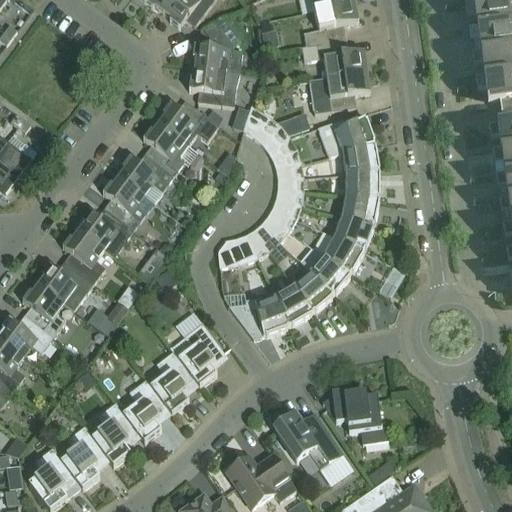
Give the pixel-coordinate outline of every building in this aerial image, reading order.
[(161,17),(174,0),(147,0),(143,6),(152,13),(153,11),(161,17)] [(212,0),(174,0),(161,17),(170,23),(168,25),(178,33),(184,25),(193,31),(215,2),(212,0)] [(309,0),(313,15),(352,7),(350,0),(309,0)] [(511,25),(511,23),(509,2),(509,1),(474,6),(465,7),(467,20),(476,18),(478,30),(511,25)] [(357,27),(352,7),(313,15),(317,34),(303,38),(305,51),(345,46),(343,30),(357,27)] [(511,25),(478,30),(469,31),(471,44),(475,44),(476,55),(511,50),(511,25)] [(197,51),(193,50),(191,62),(194,63),(193,73),(239,78),(241,56),(233,55),(233,50),(214,28),(199,36),(197,51)] [(11,42),(16,35),(8,29),(3,37),(11,42)] [(0,45),(5,50),(11,42),(3,37),(0,40),(0,45)] [(347,59),(345,46),(305,51),(300,52),(302,66),(322,63),(325,82),(325,83),(365,77),(362,56),(347,59)] [(511,50),(476,55),(473,56),(474,69),(483,68),(485,79),(511,75),(511,50)] [(235,92),(239,78),(193,73),(191,83),(189,83),(187,95),(197,96),(196,107),(233,112),(235,92)] [(511,75),(485,79),(476,81),(478,93),(487,92),(489,105),(500,103),(502,115),(511,113),(511,75)] [(368,98),(365,77),(325,83),(325,82),(307,85),(312,120),(355,113),(353,100),(368,98)] [(163,120),(157,128),(183,147),(187,150),(195,139),(206,147),(218,131),(203,120),(184,105),(177,114),(169,108),(162,118),(163,120)] [(252,143),(269,122),(250,111),(242,136),(252,143)] [(511,150),(511,113),(502,115),(503,127),(489,129),(491,142),(500,140),(502,152),(511,150)] [(17,132),(22,124),(15,119),(9,126),(17,132)] [(260,149),(280,132),(269,122),(252,143),(260,149)] [(364,126),(363,124),(347,132),(343,123),(317,133),(328,162),(341,158),(373,150),(372,148),(373,148),(365,126),(364,126)] [(24,137),(29,129),(22,124),(17,132),(24,137)] [(183,147),(157,128),(151,136),(149,134),(142,144),(150,150),(143,159),(173,181),(183,168),(179,165),(179,161),(187,150),(183,147)] [(266,157),(288,143),(280,132),(260,149),(266,157)] [(271,165),(296,155),(288,143),(266,157),(271,165)] [(6,146),(0,154),(0,197),(4,201),(5,199),(4,198),(29,165),(30,166),(31,165),(6,146)] [(373,152),(373,150),(341,158),(341,161),(344,180),(377,177),(377,175),(378,175),(374,152),(373,152)] [(511,175),(511,150),(502,152),(493,153),(494,166),(503,165),(505,177),(511,175)] [(300,169),(296,155),(271,165),(275,175),(300,169)] [(153,208),(173,181),(143,159),(137,168),(129,162),(121,172),(123,173),(117,182),(153,208)] [(303,183),(300,169),(275,175),(276,184),(303,183)] [(511,200),(511,175),(505,177),(496,178),(498,191),(507,189),(509,201),(511,200)] [(377,179),(377,177),(344,180),(344,199),(344,201),(377,204),(377,202),(378,202),(379,179),(377,179)] [(153,208),(117,182),(111,190),(109,188),(102,198),(110,204),(103,213),(132,235),(153,208)] [(303,197),(303,183),(276,184),(276,194),(303,197)] [(300,211),(303,197),(276,194),(275,204),(300,211)] [(511,200),(509,201),(500,202),(502,215),(510,214),(511,224),(511,200)] [(377,206),(377,204),(344,201),(344,204),(340,222),(372,231),(372,229),(374,229),(378,206),(377,206)] [(295,224),(300,211),(275,204),(271,213),(295,224)] [(112,262),(132,235),(103,213),(96,222),(88,216),(81,226),(83,227),(77,235),(103,255),(112,262)] [(288,237),(295,224),(271,213),(266,221),(288,237)] [(288,237),(266,221),(260,229),(279,248),(288,237)] [(371,233),(372,231),(340,222),(339,224),(332,242),(363,256),(364,254),(365,255),(372,233),(371,233)] [(511,225),(503,227),(505,240),(511,238),(511,225)] [(279,248),(260,229),(253,235),(268,257),(279,248)] [(103,255),(77,235),(71,243),(69,242),(61,252),(69,258),(63,267),(92,289),(105,272),(95,265),(103,255)] [(268,257),(253,235),(245,240),(256,264),(268,257)] [(217,259),(217,260),(218,273),(228,272),(243,269),(256,264),(245,240),(235,244),(224,246),(224,247),(218,255),(218,256),(217,256),(217,257),(217,258),(217,259)] [(362,258),(363,256),(332,242),(323,259),(322,261),(349,279),(350,278),(351,278),(363,259),(362,258)] [(348,281),(349,279),(322,261),(311,253),(299,268),(308,277),(332,300),(333,299),(334,299),(349,282),(348,281)] [(72,316),(92,289),(63,267),(56,275),(48,270),(41,280),(43,281),(37,289),(63,309),(72,316)] [(330,302),(332,300),(308,277),(294,289),(292,291),(311,318),(313,316),(314,317),(331,303),(330,302)] [(54,320),(63,309),(37,289),(30,297),(29,296),(21,306),(29,312),(23,321),(52,343),(64,327),(54,320)] [(309,319),(311,318),(292,291),(276,300),(274,301),(288,331),(290,330),(290,331),(310,320),(309,319)] [(288,331),(274,301),(263,306),(261,301),(251,304),(244,305),(244,310),(227,311),(252,344),(260,342),(260,341),(264,340),(265,341),(286,333),(286,332),(288,331)] [(127,315),(118,308),(106,323),(116,330),(127,315)] [(40,358),(52,343),(23,321),(16,330),(8,323),(1,333),(2,335),(0,338),(0,345),(22,362),(31,351),(40,358)] [(201,329),(169,353),(199,392),(216,380),(209,372),(224,361),(201,329)] [(22,362),(0,345),(0,387),(12,397),(24,381),(14,374),(22,362)] [(198,393),(199,392),(169,353),(172,357),(155,370),(163,380),(149,390),(145,384),(145,385),(171,420),(188,407),(182,399),(195,389),(198,393)] [(170,420),(171,420),(145,385),(127,397),(135,408),(122,418),(114,407),(113,408),(144,448),(160,435),(154,427),(168,417),(170,420)] [(0,412),(12,397),(0,387),(0,412)] [(376,400),(348,404),(344,405),(344,399),(331,401),(321,408),(334,428),(346,426),(347,439),(359,437),(361,450),(387,446),(385,432),(380,433),(376,400)] [(143,448),(144,448),(113,408),(96,421),(104,431),(91,441),(83,431),(82,431),(112,471),(129,459),(123,451),(137,440),(143,448)] [(294,419),(273,434),(295,467),(307,459),(318,475),(341,459),(314,420),(303,427),(298,427),(298,425),(294,419)] [(112,472),(112,471),(82,431),(65,444),(73,454),(59,464),(52,454),(51,454),(82,495),(98,482),(92,474),(106,464),(112,472)] [(81,495),(82,495),(51,454),(34,467),(42,477),(27,488),(45,511),(55,511),(66,504),(64,502),(78,491),(81,495)] [(296,495),(272,461),(255,472),(248,462),(225,478),(248,511),(253,511),(273,499),(278,507),(296,495)] [(391,481),(379,489),(345,511),(426,511),(418,499),(408,506),(391,481)] [(229,511),(225,506),(216,511),(211,511),(203,500),(185,511),(229,511)]
